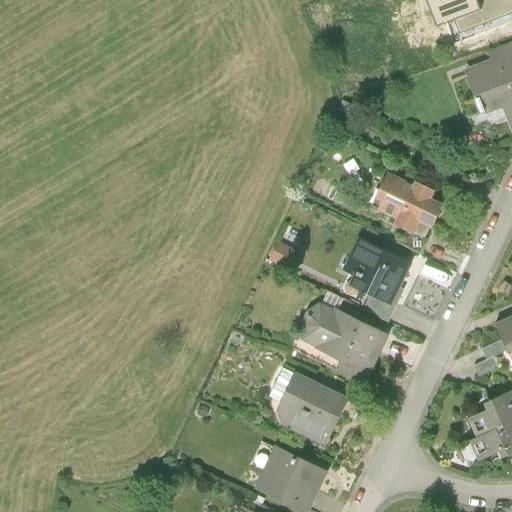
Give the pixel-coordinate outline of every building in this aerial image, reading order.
[(503,0),(437,0),(449,31),(470,23),(472,29),(509,15),(503,0)] [(511,40),(488,49),(491,57),(466,65),(484,111),(505,103),(511,126),(511,40)] [(412,179),(388,168),(376,192),(382,195),(378,202),(397,212),(393,220),(414,230),(419,220),(432,226),(446,199),(435,194),(439,186),(415,173),(412,179)] [(416,260),(358,232),(342,266),(353,271),(348,283),(395,305),(416,260)] [(282,239),(274,257),(299,268),(307,250),(282,239)] [(393,330),(319,295),(295,344),(369,379),(393,330)] [(511,314),(497,321),(504,337),(481,347),(487,361),(511,349),(511,314)] [(352,395),(296,367),(271,415),(327,443),(352,395)] [(489,406),(469,415),(478,435),(511,419),(511,386),(486,398),(489,406)] [(511,419),(478,435),(471,437),(480,456),(501,447),(504,454),(511,450),(511,419)] [(310,511),(331,469),(275,443),(255,487),(309,511),(310,511)]
